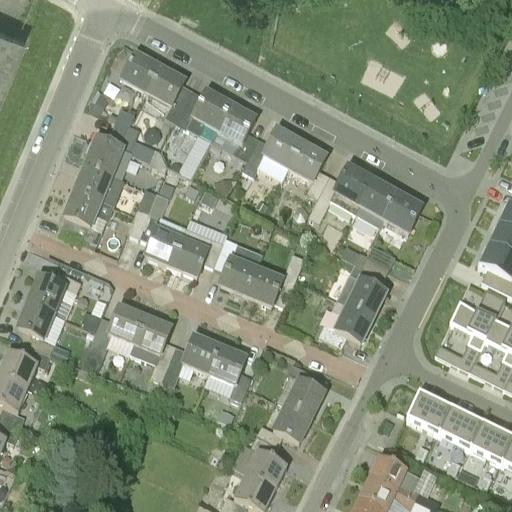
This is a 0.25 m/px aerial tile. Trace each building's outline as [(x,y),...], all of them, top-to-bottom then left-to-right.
[(0,97),(23,41),(17,39),(0,31),(0,97)] [(146,101),(159,76),(134,62),(120,87),(146,101)] [(183,89),(159,76),(146,101),(169,114),(164,124),(174,130),(192,98),(181,93),(183,89)] [(108,103),(96,97),(88,113),(100,119),(108,103)] [(199,143),(210,149),(216,139),(229,114),(205,100),(203,104),(192,98),(174,130),(199,143)] [(229,114),(216,139),(225,144),(220,154),(246,168),(257,146),(247,140),(254,127),(229,114)] [(134,122),(120,116),(117,123),(114,130),(111,138),(134,148),(139,138),(129,133),(134,122)] [(84,172),(121,187),(131,163),(149,170),(148,172),(164,179),(166,175),(159,159),(134,148),(111,138),(105,151),(95,147),(84,172)] [(246,168),(242,177),(252,183),(257,174),(262,163),(287,177),(301,152),(275,138),(268,152),(257,146),(246,168)] [(306,200),(317,206),(328,184),(318,179),(325,165),(301,152),(287,177),(312,190),(306,200)] [(100,209),(100,208),(111,184),(85,173),(74,198),(100,209)] [(329,209),(353,222),(371,189),(346,176),(339,190),(328,184),(317,206),(307,224),(318,230),(329,209)] [(215,197),(225,202),(231,193),(230,184),(213,189),(215,197)] [(161,189),(156,202),(167,207),(168,207),(173,194),(161,189)] [(378,235),(382,227),(395,203),(371,189),(353,222),(378,235)] [(60,237),(80,245),(96,251),(106,227),(107,228),(113,214),(100,208),(100,209),(74,198),(63,224),(65,225),(60,237)] [(136,218),(147,222),(155,203),(143,198),(136,218)] [(203,198),(199,208),(211,213),(215,203),(203,198)] [(156,202),(155,203),(147,222),(138,245),(149,249),(143,264),(169,274),(180,248),(154,238),(167,207),(156,202)] [(420,216),(395,203),(382,227),(407,241),(420,216)] [(265,211),(258,207),(254,214),(262,218),(265,211)] [(511,212),(507,211),(497,231),(511,238),(511,212)] [(138,245),(147,222),(136,218),(126,240),(138,245)] [(511,238),(497,231),(487,252),(511,264),(511,238)] [(180,248),(170,274),(196,285),(202,270),(212,274),(221,252),(210,247),(185,237),(181,248),(180,248)] [(83,246),(81,251),(94,256),(96,251),(91,249),(83,246)] [(255,278),(230,268),(237,251),(225,246),(222,252),(221,252),(212,274),(224,279),(218,293),(244,304),(255,278)] [(511,264),(487,252),(477,273),(486,278),(480,289),(511,304),(511,301),(511,288),(510,288),(511,284),(511,264)] [(372,253),(365,265),(388,276),(394,264),(372,253)] [(255,278),(244,304),(271,314),(273,309),(284,314),(303,266),(292,261),(280,289),(255,278)] [(353,272),(382,287),(388,276),(365,265),(358,261),(353,272)] [(353,272),(335,308),(371,326),(384,301),(377,298),(382,287),(353,272)] [(75,301),(80,288),(56,278),(51,289),(38,284),(27,310),(54,321),(65,326),(75,301)] [(458,311),(449,331),(471,342),(460,365),(456,373),(470,380),(474,371),(485,349),(494,328),(504,308),(485,299),(475,319),(458,311)] [(317,342),(340,355),(346,345),(359,351),(371,326),(335,308),(330,317),(337,320),(329,335),(322,332),(317,342)] [(26,353),(27,354),(49,363),(54,352),(43,348),(54,321),(27,310),(16,336),(31,342),(26,353)] [(128,364),(129,362),(143,326),(117,316),(112,328),(101,323),(80,375),(96,381),(107,355),(128,364)] [(85,317),(80,331),(95,337),(101,323),(85,317)] [(129,362),(154,372),(149,385),(161,390),(176,355),(164,350),(170,336),(143,326),(129,362)] [(494,328),(485,349),(506,359),(495,381),(491,390),(504,396),(508,388),(511,379),(511,329),(509,335),(494,328)] [(208,382),(219,356),(192,345),(186,359),(176,355),(161,390),(173,394),(182,371),(208,382)] [(0,375),(0,386),(26,398),(37,373),(44,376),(49,363),(27,354),(22,368),(6,361),(0,375)] [(449,370),(453,361),(438,354),(434,363),(449,370)] [(219,356),(208,382),(234,392),(229,403),(241,407),(253,377),(242,372),(244,366),(219,356)] [(474,371),(470,380),(484,386),(488,378),(474,371)] [(82,384),(85,377),(71,372),(68,378),(82,384)] [(276,409),(285,414),(310,427),(323,401),(320,400),(325,389),(291,373),(286,385),(288,386),(276,409)] [(0,420),(0,431),(17,438),(23,426),(16,423),(26,398),(0,386),(0,415),(2,416),(0,420)] [(156,405),(146,401),(143,408),(142,407),(139,415),(150,419),(153,412),(156,405)] [(417,401),(405,427),(435,441),(448,415),(417,401)] [(261,432),(255,444),(277,455),(283,445),(297,452),(310,427),(285,414),(273,438),(261,432)] [(448,415),(435,441),(467,456),(479,430),(448,415)] [(221,416),(216,427),(228,432),(232,421),(221,416)] [(479,430),(467,456),(498,471),(511,445),(479,430)] [(0,460),(5,449),(12,451),(17,438),(0,431),(0,460)] [(274,499),(285,475),(271,467),(277,455),(255,444),(249,456),(243,453),(231,476),(244,483),(244,484),(274,499)] [(511,445),(498,471),(511,477),(511,445)] [(67,458),(68,458),(66,461),(66,462),(81,467),(85,458),(69,452),(67,458)] [(419,453),(414,464),(422,468),(427,457),(419,453)] [(378,466),(368,486),(413,508),(417,500),(413,498),(419,486),(378,466)] [(451,468),(446,479),(454,482),(459,471),(451,468)] [(456,482),(463,485),(466,478),(460,475),(456,482)] [(483,482),(478,493),(486,497),(491,486),(483,482)] [(266,511),(274,499),(244,484),(232,507),(225,503),(220,511),(266,511)] [(371,511),(390,511),(392,509),(397,511),(420,511),(413,508),(368,486),(358,505),(371,511)] [(417,500),(413,508),(420,511),(436,511),(438,510),(417,500)]
